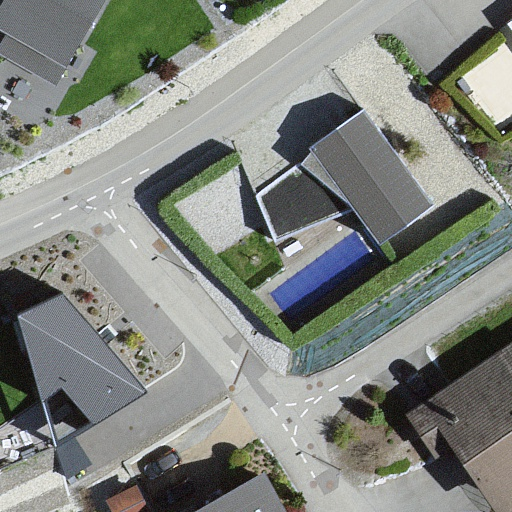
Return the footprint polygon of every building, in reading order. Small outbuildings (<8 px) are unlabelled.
[(92,0),(0,0),(0,20),(3,22),(0,28),(0,50),(51,77),(92,0)] [(360,117),(310,153),(305,167),(377,252),(436,209),(360,117)] [(56,285),(9,302),(47,434),(137,375),(56,285)] [(511,511),(511,352),(509,349),(405,416),(476,511),(511,511)] [(277,511),(263,479),(202,511),(277,511)]
